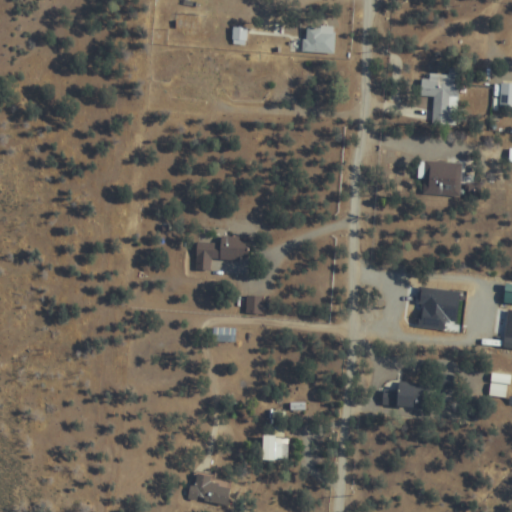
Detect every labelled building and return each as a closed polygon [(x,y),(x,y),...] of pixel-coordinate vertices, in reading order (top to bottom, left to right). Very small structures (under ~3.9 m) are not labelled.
[(333,53),(333,27),(302,27),(302,53),(333,53)] [(246,28),(234,28),(234,44),(246,44),(246,28)] [(207,41),(207,31),(187,31),(187,41),(207,41)] [(152,81),(167,81),(167,57),(152,57),(152,81)] [(267,88),(267,69),(234,69),(234,98),(258,98),(258,88),(267,88)] [(459,77),(421,76),(420,97),(433,97),(432,126),(457,127),(459,77)] [(200,102),(201,86),(180,84),(179,100),(200,102)] [(511,84),(499,85),(499,113),(511,112),(511,84)] [(459,197),(461,164),(424,162),(422,194),(459,197)] [(196,243),(195,270),(210,270),(211,258),(248,259),(248,238),(220,237),(220,243),(196,243)] [(245,313),(262,313),(262,296),(245,296),(245,313)] [(437,307),(423,307),(423,321),(465,321),(465,301),(437,301),(437,307)] [(511,311),(507,311),(503,349),(511,349),(511,311)] [(397,392),(382,391),(382,407),(425,409),(426,384),(398,383),(397,392)] [(289,437),(262,437),(262,461),(289,461),(289,437)] [(216,503),(220,478),(196,474),(191,498),(216,503)]
